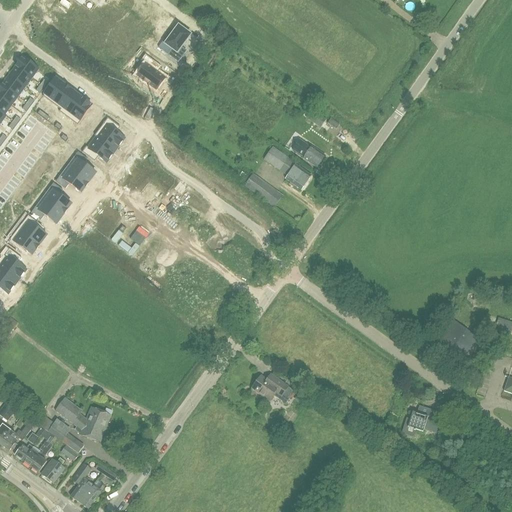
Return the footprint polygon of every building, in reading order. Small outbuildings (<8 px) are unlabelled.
[(98,0),(99,0),(115,13),(118,9),(125,15),(135,2),(131,0),(98,0)] [(65,5),(56,17),(65,24),(64,25),(70,30),(71,28),(78,34),(86,24),(91,27),(97,19),(82,9),(79,13),(72,9),(72,10),(65,5)] [(133,17),(127,25),(132,28),(135,25),(149,35),(163,16),(149,6),(144,14),(143,13),(140,17),(141,18),(138,21),(133,17)] [(176,24),(162,43),(170,49),(167,54),(177,62),(185,50),(179,46),(189,33),(176,24)] [(161,67),(145,55),(140,62),(145,65),(137,77),(144,82),(144,83),(149,87),(150,86),(157,91),(165,79),(157,73),(161,67)] [(23,58),(16,67),(31,79),(38,69),(23,58)] [(163,58),(159,64),(169,71),(173,66),(163,58)] [(16,67),(9,76),(24,88),(31,79),(16,67)] [(9,76),(2,86),(17,97),(24,88),(9,76)] [(55,79),(42,97),(52,104),(65,86),(55,79)] [(2,86),(0,88),(0,98),(10,106),(17,97),(2,86)] [(65,86),(52,104),(60,110),(61,110),(74,93),(65,86)] [(60,110),(59,112),(68,118),(82,99),(74,93),(61,110),(60,110)] [(0,98),(0,112),(4,115),(10,106),(0,98)] [(82,99),(68,118),(77,126),(92,107),(92,106),(82,99)] [(320,129),(326,122),(328,119),(313,108),(306,118),(320,129)] [(336,129),(339,124),(330,118),(328,121),(327,123),(336,129)] [(95,136),(94,136),(95,137),(96,137),(97,137),(115,150),(118,146),(119,147),(124,139),(116,133),(120,128),(107,119),(95,136)] [(86,147),(82,153),(94,162),(98,157),(106,163),(112,155),(111,155),(115,150),(97,137),(96,137),(88,149),(86,147)] [(300,140),(292,150),(304,158),(303,159),(317,168),(325,157),(312,147),(311,148),(300,140)] [(263,160),(287,177),(295,165),(296,164),(273,147),(263,160)] [(78,153),(66,167),(88,184),(96,173),(84,164),(87,160),(78,153)] [(295,165),(287,177),(285,179),(301,190),(311,176),(295,165)] [(66,167),(55,182),(65,190),(68,185),(80,194),(88,184),(66,167)] [(53,184),(42,199),(63,215),(71,205),(59,196),(63,191),(53,184)] [(42,199),(31,213),(40,221),(44,216),(56,225),(63,215),(42,199)] [(5,204),(2,210),(8,213),(11,208),(5,204)] [(22,232),(21,233),(39,246),(46,236),(34,227),(38,222),(29,215),(25,220),(29,223),(22,232)] [(17,230),(6,245),(16,252),(19,247),(31,256),(39,246),(21,233),(22,232),(18,229),(17,230)] [(7,257),(0,265),(0,269),(16,282),(19,277),(20,278),(26,270),(18,264),(22,259),(9,250),(5,255),(7,257)] [(0,288),(8,294),(13,287),(13,286),(16,282),(0,269),(0,288)] [(10,318),(0,330),(8,336),(18,324),(10,318)] [(511,322),(498,318),(494,330),(509,335),(511,328),(511,322)] [(453,322),(436,346),(460,364),(472,347),(458,336),(463,329),(453,322)] [(259,395),(269,401),(273,396),(286,405),(294,392),(277,380),(273,386),(269,383),(269,382),(261,376),(252,389),(260,394),(259,395)] [(65,399),(55,411),(76,428),(74,430),(80,434),(79,435),(100,443),(111,416),(91,407),(86,420),(79,414),(81,411),(65,399)] [(0,416),(3,418),(11,407),(6,403),(0,411),(0,416)] [(11,407),(3,418),(8,422),(13,414),(18,418),(20,415),(11,407)] [(423,433),(424,431),(436,435),(442,415),(436,413),(436,412),(422,408),(420,415),(413,413),(410,420),(406,419),(402,434),(413,438),(416,430),(423,433)] [(54,437),(63,443),(78,454),(84,446),(68,434),(70,430),(57,420),(54,424),(41,414),(35,422),(54,437)] [(268,430),(278,437),(286,427),(276,420),(268,430)] [(0,444),(1,446),(11,432),(3,426),(0,429),(0,444)] [(18,437),(23,441),(31,430),(26,427),(18,437)] [(11,432),(1,446),(9,452),(11,449),(13,451),(17,445),(15,444),(16,441),(13,439),(15,435),(11,432)] [(34,445),(37,441),(39,439),(32,434),(27,441),(34,445)] [(31,451),(23,462),(31,468),(42,453),(42,454),(50,444),(54,438),(50,435),(39,450),(42,452),(41,453),(39,451),(37,455),(31,451)] [(38,473),(46,462),(43,459),(53,446),(50,444),(42,454),(42,453),(31,468),(38,473)] [(23,462),(31,451),(33,448),(29,445),(27,448),(23,445),(15,456),(23,462)] [(61,453),(73,462),(78,456),(66,447),(61,453)] [(47,480),(61,460),(60,459),(57,464),(52,460),(41,475),(47,480)] [(64,462),(61,460),(47,480),(53,484),(64,469),(61,466),(64,462)] [(95,469),(102,474),(106,468),(98,464),(95,469)] [(80,503),(93,486),(90,483),(90,481),(87,478),(84,479),(91,470),(84,465),(72,481),(79,486),(71,497),(80,503)] [(118,477),(106,468),(102,474),(114,482),(118,477)] [(97,489),(93,486),(80,503),(88,509),(101,492),(101,491),(104,487),(100,484),(97,489)]
